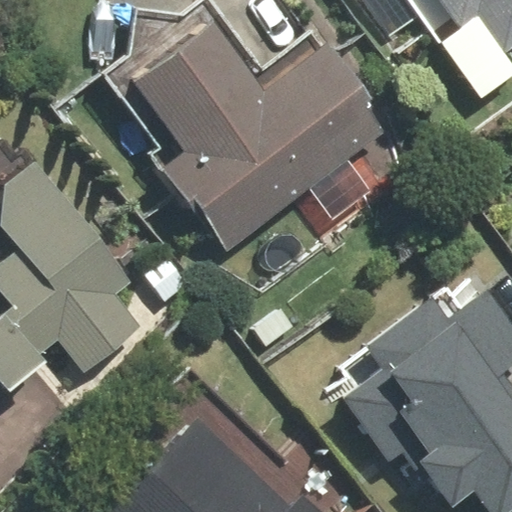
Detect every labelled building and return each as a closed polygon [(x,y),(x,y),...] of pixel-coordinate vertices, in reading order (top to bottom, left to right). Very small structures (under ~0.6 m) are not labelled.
[(511,44),(511,0),(442,0),(452,15),(437,25),(480,92),(511,70),(511,55),(507,48),(511,44)] [(143,150),(220,248),(382,122),(312,33),(258,75),(205,8),(125,70),(171,129),(143,150)] [(8,128),(0,134),(0,380),(53,338),(79,370),(138,323),(112,291),(130,277),(8,128)] [(162,236),(130,264),(167,307),(200,279),(162,236)] [(443,313),(420,283),(355,333),(375,359),(333,391),(375,445),(406,422),(424,445),(415,453),(449,496),(471,479),(496,511),(499,511),(511,502),(511,392),(492,367),(511,351),(511,327),(479,285),(443,313)] [(317,511),(185,386),(73,503),(82,511),(317,511)]
